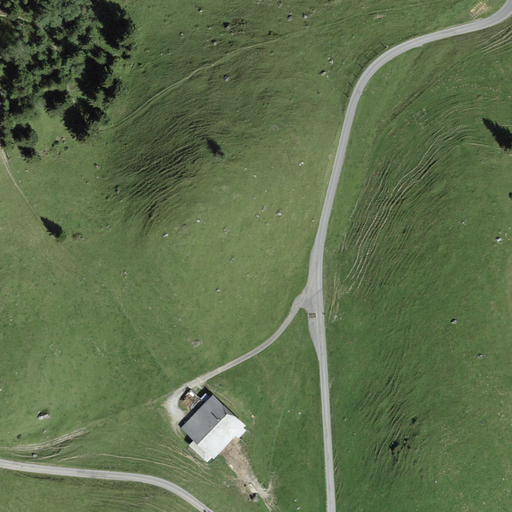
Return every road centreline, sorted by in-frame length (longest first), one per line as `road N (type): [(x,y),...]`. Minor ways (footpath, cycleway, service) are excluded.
road 1 (residential): [(331,511),(317,262),(355,95),(397,50),(496,19),(511,5)]
road 2 (residential): [(0,463),(162,482),(207,511)]
road 3 (track): [(171,398),(267,344),(317,282)]
road 4 (track): [(171,398),(47,444),(0,447)]
